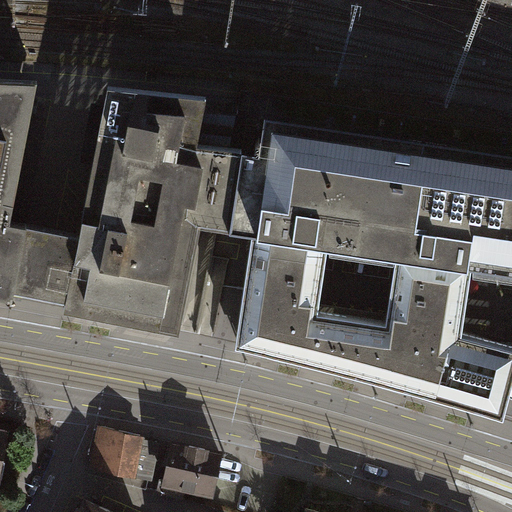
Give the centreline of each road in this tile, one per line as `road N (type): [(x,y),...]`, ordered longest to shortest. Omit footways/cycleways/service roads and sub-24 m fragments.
road 1 (tertiary): [(511,456),(275,388),(0,332)]
road 2 (tertiary): [(79,397),(328,451),(495,511)]
road 3 (residential): [(79,397),(35,511)]
